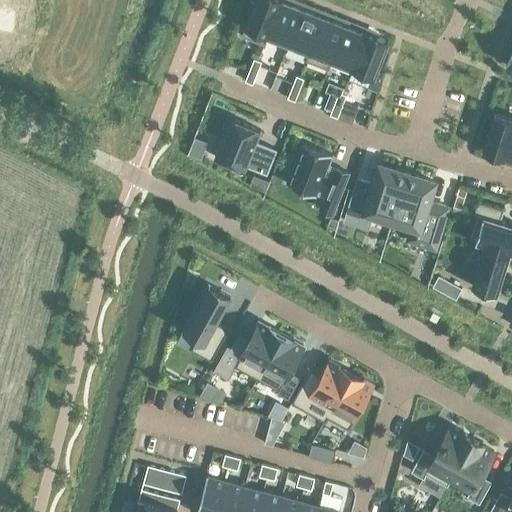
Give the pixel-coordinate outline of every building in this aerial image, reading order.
[(32,0),(30,13),(55,17),(57,0),(32,0)] [(80,0),(61,0),(60,17),(86,20),(87,1),(80,0)] [(255,0),(245,26),(268,35),(281,0),(255,0)] [(303,7),(285,0),(281,0),(268,35),(289,43),(303,7)] [(303,7),(289,43),(310,52),(324,16),(303,7)] [(345,24),(324,16),(310,52),(331,60),(345,24)] [(366,32),(345,24),(331,60),(353,68),(366,32)] [(389,40),(367,32),(353,68),(375,77),(389,40)] [(262,62),(254,59),(250,70),(257,72),(262,62)] [(257,72),(250,70),(245,81),(253,84),(257,72)] [(304,78),(297,75),(292,87),(300,90),(304,78)] [(300,90),(292,87),(288,98),(295,101),(300,90)] [(346,95),(339,92),(335,104),(342,106),(346,95)] [(330,93),(325,108),(332,111),(337,96),(330,93)] [(342,106),(335,104),(330,115),(338,118),(341,110),(342,106)] [(341,110),(338,118),(352,123),(355,115),(341,110)] [(511,132),(511,118),(494,113),(483,151),(504,157),(511,132)] [(231,118),(215,157),(245,169),(246,166),(268,174),(278,149),(256,141),(261,130),(231,118)] [(303,143),(288,181),(318,193),(323,180),(330,183),(320,209),(334,215),(350,174),(336,169),(335,172),(327,169),(333,155),(303,143)] [(358,179),(350,205),(393,219),(407,173),(380,165),(374,184),(358,179)] [(407,173),(393,219),(413,225),(440,233),(441,234),(449,207),(428,200),(434,181),(407,173)] [(254,176),(250,185),(265,192),(269,182),(254,176)] [(457,195),(453,206),(461,209),(465,197),(457,195)] [(477,215),(470,238),(485,243),(510,251),(511,251),(511,225),(499,222),(503,210),(478,202),(474,214),(477,215)] [(330,217),(327,226),(336,229),(339,220),(330,217)] [(485,243),(472,285),(497,293),(510,251),(485,243)] [(438,276),(432,287),(455,299),(461,288),(438,276)] [(208,285),(184,329),(198,336),(191,349),(212,360),(229,328),(218,322),(231,297),(208,285)] [(228,345),(214,370),(229,379),(236,366),(257,378),(282,333),(260,321),(249,340),(239,334),(231,347),(228,345)] [(282,333),(257,378),(278,390),(277,392),(288,399),(301,377),(290,371),(304,346),(282,333)] [(310,368),(291,402),(324,421),(327,416),(352,372),(330,360),(322,374),(310,368)] [(352,372),(327,416),(349,429),(374,384),(352,372)] [(207,383),(200,395),(220,400),(224,392),(207,383)] [(424,449),(412,471),(424,478),(426,474),(447,486),(450,480),(473,437),(463,432),(462,433),(450,426),(435,455),(424,449)] [(268,433),(265,443),(273,445),(278,436),(268,433)] [(473,437),(450,480),(470,491),(467,496),(479,503),(492,481),(481,475),(494,451),(482,444),(483,443),(473,437)] [(312,443),(309,455),(333,462),(336,449),(312,443)] [(225,453),(222,465),(230,467),(233,456),(225,453)] [(233,456),(230,467),(238,469),(241,458),(233,456)] [(263,464),(259,475),(267,477),(270,466),(263,464)] [(148,465),(146,474),(155,476),(158,467),(148,465)] [(270,466),(267,477),(275,479),(278,468),(270,466)] [(158,467),(155,476),(165,479),(167,470),(158,467)] [(167,470),(165,479),(175,481),(177,472),(167,470)] [(177,472),(175,481),(184,484),(187,475),(177,472)] [(146,474),(143,482),(153,485),(155,476),(146,474)] [(207,474),(197,511),(218,511),(227,479),(207,474)] [(300,474),(297,485),(304,487),(307,476),(300,474)] [(155,476),(153,485),(163,488),(165,479),(155,476)] [(307,476),(304,487),(312,489),(315,478),(307,476)] [(165,479),(163,488),(172,490),(175,481),(165,479)] [(227,479),(218,511),(237,511),(245,484),(227,479)] [(175,481),(172,490),(182,493),(184,484),(175,481)] [(326,481),(323,492),(331,494),(334,483),(326,481)] [(245,484),(237,511),(257,511),(264,489),(245,484)] [(142,488),(139,497),(149,500),(151,491),(142,488)] [(264,489),(257,511),(277,511),(283,494),(264,489)] [(151,491),(149,500),(159,503),(161,494),(151,491)] [(501,491),(489,511),(511,511),(511,496),(511,497),(501,491)] [(161,494),(159,503),(168,505),(171,496),(161,494)] [(283,494),(277,511),(297,511),(301,499),(283,494)] [(171,496),(168,505),(178,508),(180,499),(171,496)] [(139,497),(134,511),(176,511),(178,508),(168,505),(149,500),(139,497)] [(301,499),(297,511),(317,511),(320,504),(301,499)]
